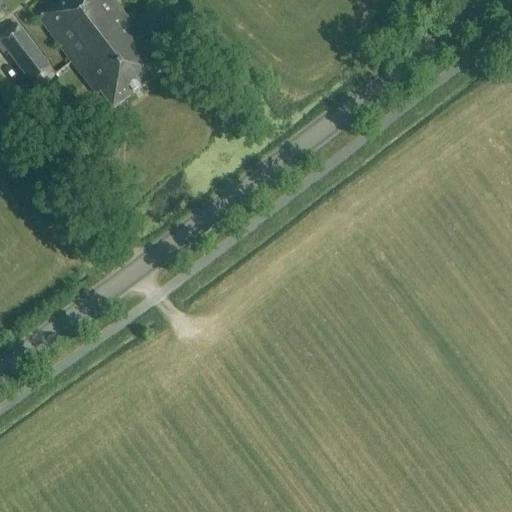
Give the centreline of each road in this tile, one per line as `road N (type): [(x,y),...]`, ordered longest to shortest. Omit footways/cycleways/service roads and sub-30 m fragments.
road 1 (tertiary): [(0,369),(493,0)]
road 2 (unknown): [(137,267),(0,79)]
